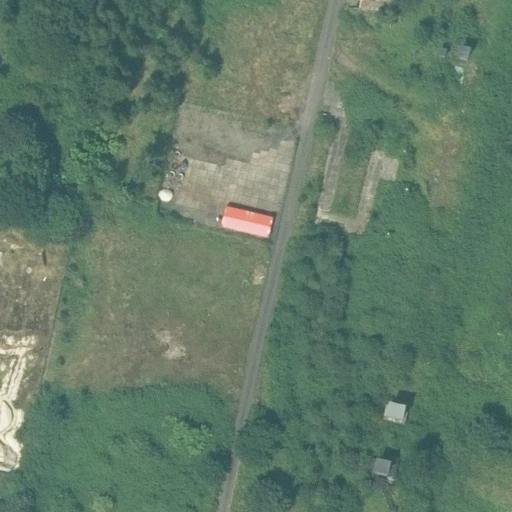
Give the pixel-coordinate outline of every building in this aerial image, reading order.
[(490,43),(500,0),(463,0),(456,36),(451,34),(448,45),(426,40),(423,50),(412,47),(410,57),(437,63),(428,99),(452,104),(385,400),(356,393),(348,429),(330,425),(328,435),(339,437),(335,453),(342,454),(332,502),(346,505),(344,511),(395,511),(402,483),(397,477),(433,317),(495,44),(490,43)] [(0,292),(27,299),(36,262),(5,254),(5,257),(0,256),(0,292)] [(117,267),(103,325),(219,354),(234,296),(117,267)] [(0,504),(42,338),(5,329),(0,347),(0,504)] [(160,383),(128,511),(189,511),(218,398),(160,383)]
